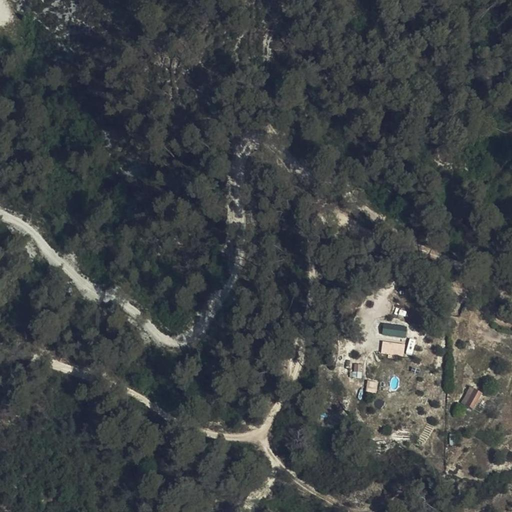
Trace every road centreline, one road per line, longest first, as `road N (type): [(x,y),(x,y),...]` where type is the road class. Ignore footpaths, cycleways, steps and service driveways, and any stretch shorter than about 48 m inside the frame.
road 1 (track): [(0,345),(121,387),(209,431),(260,430),(296,368),(311,323),(320,231),(342,195),(267,148),(248,153),(238,174),(235,270),(223,299),(184,338),(165,336),(0,211)]
road 2 (track): [(511,295),(397,236),(342,195)]
road 3 (track): [(260,430),(283,464),(350,511)]
